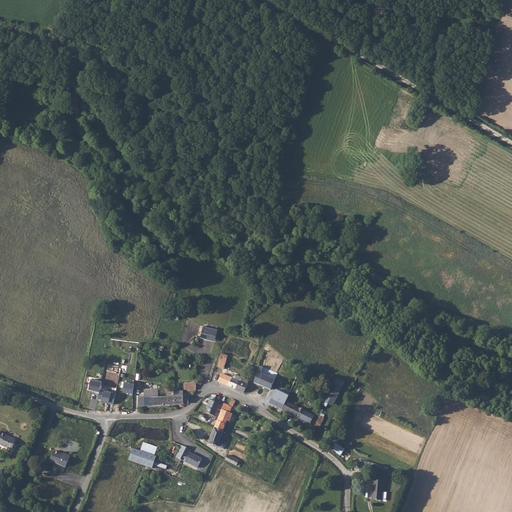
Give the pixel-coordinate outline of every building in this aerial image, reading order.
[(204,337),(213,340),(216,329),(201,326),(198,337),(204,338),(204,337)] [(221,353),(218,366),(223,367),(226,354),(221,353)] [(218,381),(228,385),(231,378),(231,377),(221,373),(218,381)] [(231,378),(228,385),(234,388),(235,390),(244,393),(248,380),(232,374),(231,377),(231,378)] [(262,376),(261,380),(271,385),(272,381),(262,376)] [(91,379),(89,389),(93,390),(96,391),(95,392),(95,393),(99,394),(102,382),(91,379)] [(261,380),(258,385),(268,390),(271,385),(261,380)] [(325,396),(335,399),(340,387),(332,383),(325,396)] [(104,390),(103,400),(107,400),(107,403),(115,404),(116,392),(104,390)] [(138,408),(175,404),(174,395),(157,397),(156,390),(143,391),(143,400),(140,400),(140,402),(138,402),(138,408)] [(174,395),(175,404),(188,403),(188,400),(190,400),(189,394),(186,394),(186,397),(183,398),(181,396),(183,393),(182,390),(173,390),(174,395)] [(273,393),(268,404),(282,410),(286,401),(286,399),(273,393)] [(125,396),(126,411),(133,410),(133,406),(132,396),(131,396),(125,396)] [(332,405),(335,399),(325,396),(323,400),(332,405)] [(214,415),(219,404),(210,400),(204,411),(214,415)] [(286,401),(282,410),(316,425),(318,422),(321,415),(315,412),(314,414),(286,401)] [(218,416),(226,418),(229,420),(232,413),(229,412),(230,410),(232,406),(228,404),(225,403),(220,414),(218,416)] [(380,416),(382,411),(371,407),(369,412),(380,416)] [(214,426),(223,430),(226,418),(218,416),(214,426)] [(220,439),(223,430),(214,426),(209,442),(218,445),(220,439)] [(4,447),(14,451),(16,446),(14,443),(16,439),(9,436),(9,437),(6,436),(6,434),(0,431),(0,443),(4,445),(4,447)] [(220,439),(218,445),(224,447),(226,441),(220,439)] [(329,447),(340,454),(344,448),(333,441),(329,447)] [(130,460),(154,467),(157,455),(155,454),(158,446),(144,443),(142,450),(134,448),(130,460)] [(181,459),(198,467),(202,458),(189,452),(190,449),(182,445),(175,460),(180,462),(181,459)] [(67,466),(71,455),(63,452),(62,453),(55,450),(51,460),(67,466)] [(236,465),(237,462),(238,460),(228,454),(225,459),(236,465)] [(373,478),(371,499),(385,501),(386,493),(382,492),(383,479),(373,478)]
